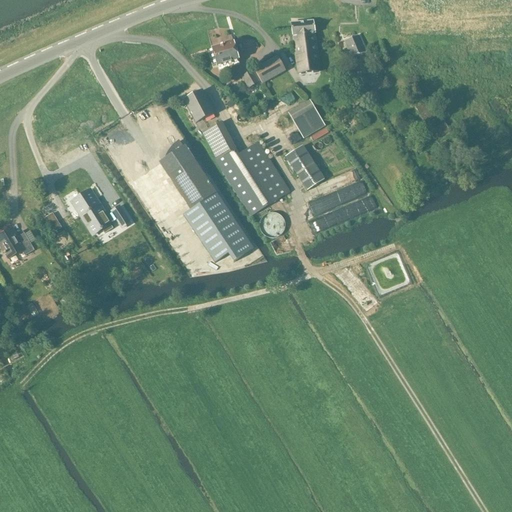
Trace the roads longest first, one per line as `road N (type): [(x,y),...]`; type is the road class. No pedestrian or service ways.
road 1 (track): [(392,247),(279,287),(90,330),(57,348),(14,391)]
road 2 (track): [(485,511),(357,310),(312,274)]
road 3 (tertiary): [(0,78),(186,0)]
